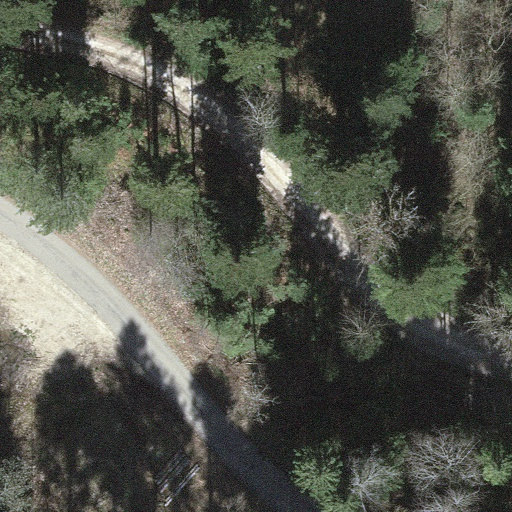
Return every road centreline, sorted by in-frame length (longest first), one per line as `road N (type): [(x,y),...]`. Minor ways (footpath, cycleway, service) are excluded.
road 1 (track): [(0,21),(91,39),(188,86),(441,349),(487,367),(511,366)]
road 2 (unclassified): [(0,216),(102,296),(217,439),(313,511)]
